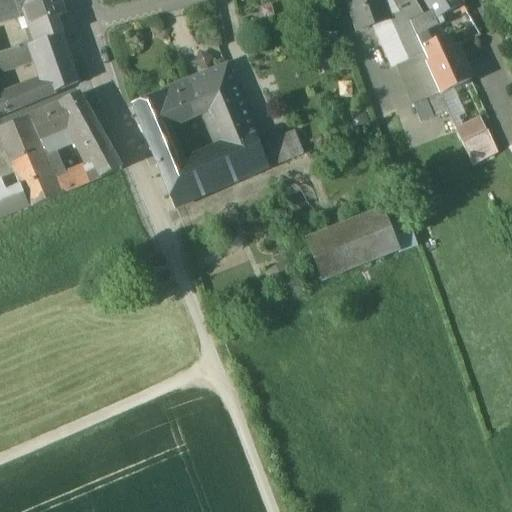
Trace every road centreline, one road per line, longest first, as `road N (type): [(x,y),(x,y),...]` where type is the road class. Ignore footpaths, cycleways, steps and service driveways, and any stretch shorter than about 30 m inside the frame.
road 1 (residential): [(90,27),(106,91),(270,511)]
road 2 (track): [(0,461),(215,368)]
